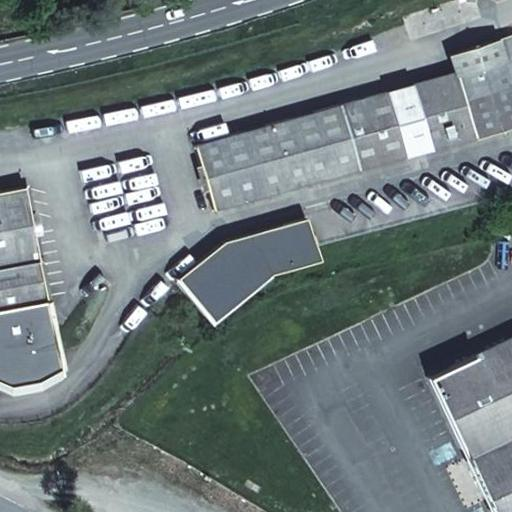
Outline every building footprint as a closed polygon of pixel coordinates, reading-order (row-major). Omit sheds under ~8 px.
[(450,53),(455,71),(474,135),(474,136),(511,125),(511,81),(500,39),(450,53)] [(390,89),(415,93),(431,147),(474,135),(455,71),(390,89)] [(415,93),(390,89),(193,144),(212,209),(431,147),(415,93)] [(0,191),(0,386),(6,389),(37,382),(58,372),(24,187),(0,191)] [(220,239),(174,276),(207,316),(264,270),(314,256),(302,216),(220,239)] [(511,511),(511,335),(426,377),(490,511),(511,511)]
